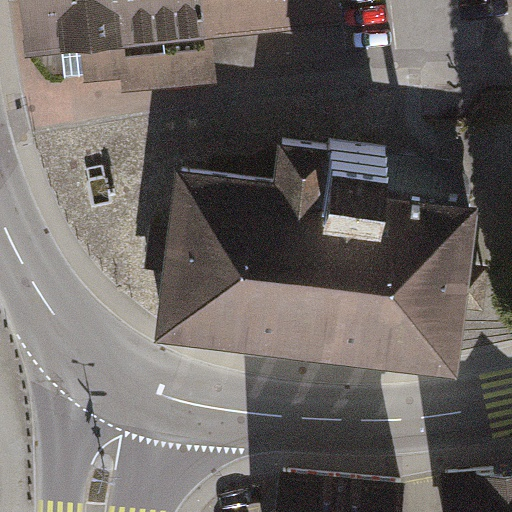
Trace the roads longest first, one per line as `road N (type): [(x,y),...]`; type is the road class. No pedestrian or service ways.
road 1 (primary): [(511,405),(394,424),(278,417),(173,400),(124,378)]
road 2 (primary): [(124,378),(56,320),(0,218)]
road 3 (secondary): [(100,511),(124,378)]
